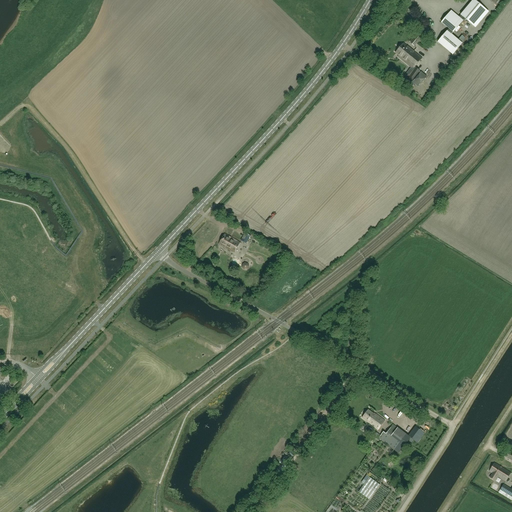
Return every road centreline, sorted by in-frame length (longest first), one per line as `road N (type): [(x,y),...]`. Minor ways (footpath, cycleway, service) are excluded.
road 1 (unclassified): [(451,425),(157,251)]
road 2 (secondary): [(157,251),(290,110),(369,0)]
road 3 (track): [(0,124),(22,106),(38,114),(146,263)]
road 4 (secondary): [(67,347),(157,251)]
road 5 (track): [(511,404),(443,511)]
